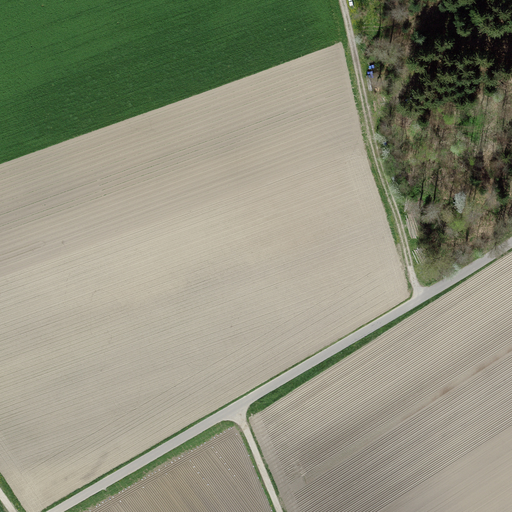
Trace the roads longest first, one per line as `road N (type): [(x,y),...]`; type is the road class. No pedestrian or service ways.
road 1 (tertiary): [(511,241),(55,511)]
road 2 (track): [(338,0),(420,299)]
